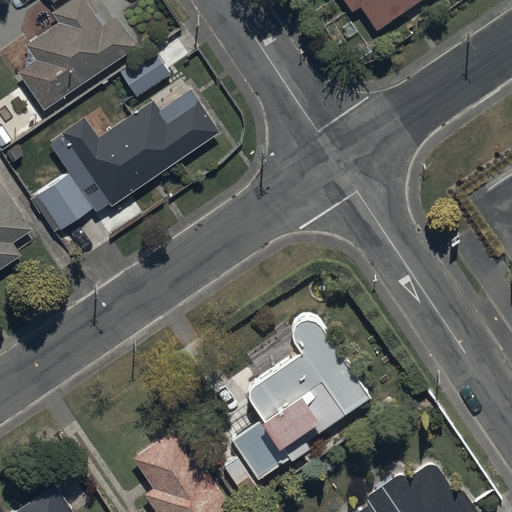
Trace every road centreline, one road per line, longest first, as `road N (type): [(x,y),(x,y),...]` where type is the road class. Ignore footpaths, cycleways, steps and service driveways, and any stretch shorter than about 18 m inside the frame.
road 1 (residential): [(0,390),(337,162)]
road 2 (residential): [(337,162),(511,419)]
road 3 (residential): [(337,162),(511,43)]
road 4 (residential): [(228,0),(337,162)]
